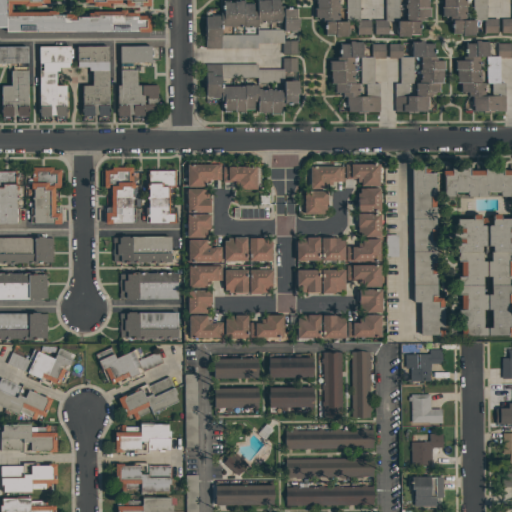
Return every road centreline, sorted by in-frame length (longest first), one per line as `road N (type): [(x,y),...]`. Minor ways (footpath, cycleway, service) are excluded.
road 1 (residential): [(0,141),(511,140)]
road 2 (residential): [(203,511),(203,349),(381,348)]
road 3 (residential): [(404,141),(408,320)]
road 4 (residential): [(80,141),(84,313)]
road 5 (residential): [(281,201),(282,307),(348,305)]
road 6 (residential): [(381,348),(383,511)]
road 7 (residential): [(476,357),(474,511)]
road 8 (residential): [(180,0),(182,141)]
